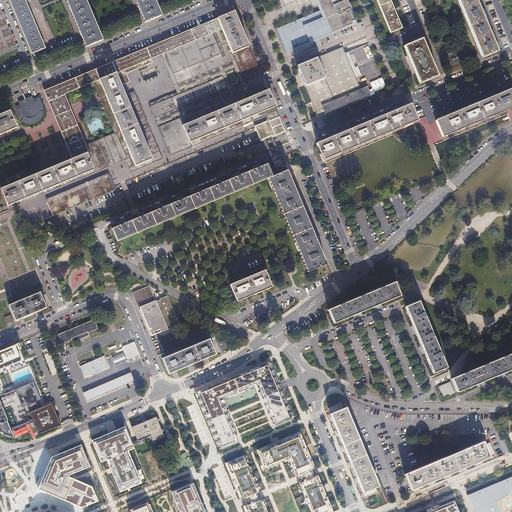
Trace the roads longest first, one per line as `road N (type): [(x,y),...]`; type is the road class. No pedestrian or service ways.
road 1 (unclassified): [(301,140),(100,229),(112,258),(260,341)]
road 2 (residential): [(289,352),(398,307),(432,389),(406,405)]
road 3 (residential): [(163,393),(129,305),(116,296),(0,340)]
road 4 (residential): [(355,271),(511,131)]
road 5 (residential): [(36,79),(226,0)]
road 6 (residential): [(0,459),(163,393)]
road 7 (residential): [(355,271),(301,140)]
road 8 (residential): [(384,511),(511,458)]
road 9 (residential): [(399,100),(511,53)]
